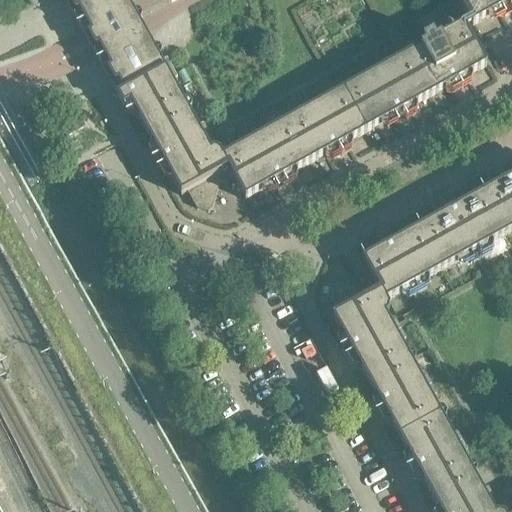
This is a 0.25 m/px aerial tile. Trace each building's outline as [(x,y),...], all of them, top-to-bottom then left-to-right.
[(127,4),(125,0),(63,0),(64,1),(66,0),(68,0),(92,44),(117,87),(113,89),(123,108),(130,110),(132,109),(145,133),(186,110),(171,82),(177,78),(167,59),(160,63),(144,34),(136,19),(127,4)] [(511,0),(457,0),(470,24),(472,27),(496,14),(498,17),(504,19),(505,18),(506,12),(510,10),(511,12),(511,0)] [(486,68),(464,27),(445,38),(441,31),(423,41),(426,48),(408,58),(430,99),(444,91),(446,94),(452,96),(453,95),(455,89),(459,87),(461,91),(470,86),(467,79),(486,68)] [(430,99),(408,58),(389,69),(386,62),(368,72),(371,79),(343,94),(366,135),(389,122),(391,124),(397,126),(398,126),(400,119),(403,117),(406,121),(415,116),(411,109),(430,99)] [(366,135),(343,94),(325,104),(321,98),(303,108),(307,114),(288,125),(310,165),(324,157),(326,160),(332,162),(333,161),(335,155),(339,153),(341,157),(350,152),(347,145),(366,135)] [(216,164),(206,146),(213,143),(203,124),(196,128),(186,110),(145,133),(155,150),(149,154),(154,164),(158,161),(160,165),(158,172),(159,172),(165,174),(168,173),(181,197),(187,193),(228,170),(223,161),(216,164)] [(85,128),(79,117),(60,127),(66,139),(85,128)] [(310,165),(288,125),(269,135),(265,128),(247,138),(251,145),(223,161),(228,170),(233,179),(245,201),(269,188),(270,191),(277,193),(277,192),(279,186),(283,184),(285,188),(295,182),(291,176),(310,165)] [(215,199),(211,191),(233,179),(228,170),(187,193),(196,209),(208,213),(212,211),(215,199)] [(511,171),(507,174),(509,178),(505,181),(499,179),(498,179),(497,186),(498,188),(483,196),(506,237),(511,233),(511,171)] [(506,237),(483,196),(465,206),(461,200),(452,205),(454,209),(450,211),(444,209),(443,210),(441,216),(443,219),(419,232),(442,272),(470,257),(473,264),(491,254),(488,247),(506,237)] [(442,272),(419,232),(401,242),(397,235),(388,240),(390,244),(386,247),(380,245),(379,245),(377,252),(378,254),(363,263),(376,285),(380,293),(386,303),(405,293),(409,299),(427,289),(423,283),(442,272)] [(339,316),(380,293),(376,285),(354,297),(349,289),(337,286),(334,288),(330,300),(339,316)] [(399,343),(406,339),(396,321),(389,325),(379,307),(386,303),(380,293),(339,316),(333,319),(346,343),(344,345),(342,351),(342,352),(348,354),(351,358),(347,360),(352,369),(358,366),(369,384),(409,362),(399,343)] [(440,417),(430,399),(436,395),(426,377),(420,381),(409,362),(369,384),(377,399),(374,400),(372,407),(373,407),(379,409),(381,413),(377,415),(382,425),(389,421),(399,440),(440,417)] [(471,473),(460,454),(467,450),(457,432),(450,436),(440,417),(399,440),(410,459),(403,462),(408,472),(412,470),(415,473),(413,480),(419,482),(422,481),(430,495),(471,473)] [(492,511),(491,510),(498,506),(488,488),(481,491),(471,473),(430,495),(439,511),(492,511)]
